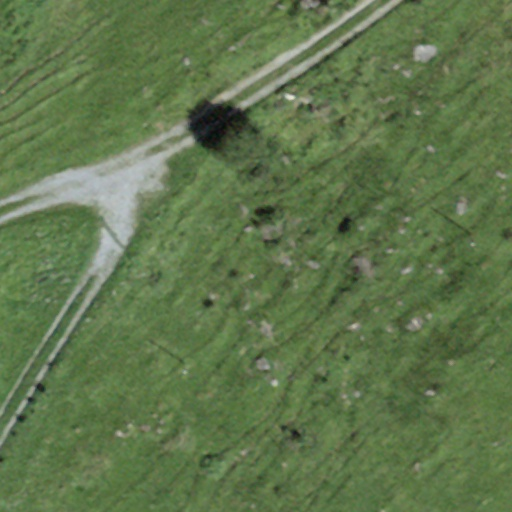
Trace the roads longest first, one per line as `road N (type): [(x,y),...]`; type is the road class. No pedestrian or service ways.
road 1 (track): [(381,0),(207,123),(112,173)]
road 2 (track): [(0,432),(112,246),(112,173)]
